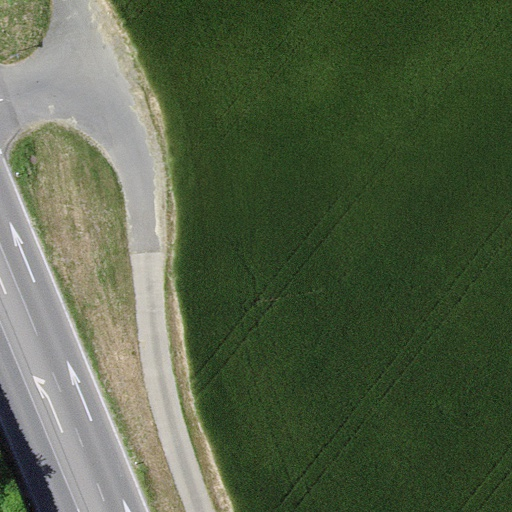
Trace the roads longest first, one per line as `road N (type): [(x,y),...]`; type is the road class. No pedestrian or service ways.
road 1 (track): [(72,0),(105,61),(139,157),(143,337),(199,511)]
road 2 (secondary): [(78,511),(0,318)]
